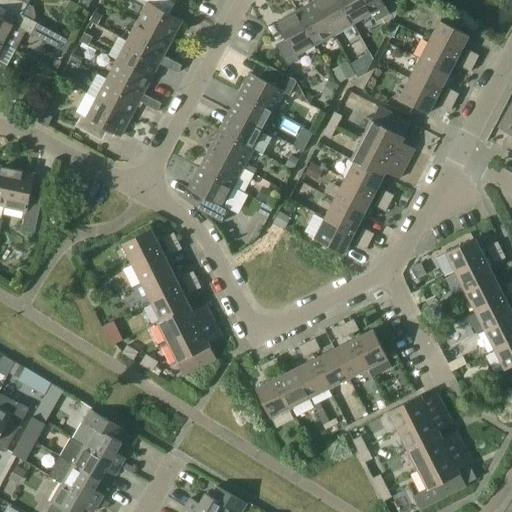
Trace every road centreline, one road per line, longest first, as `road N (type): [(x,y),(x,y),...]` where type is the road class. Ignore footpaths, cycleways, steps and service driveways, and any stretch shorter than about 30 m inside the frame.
road 1 (residential): [(385,277),(266,337),(240,288),(158,196),(146,193)]
road 2 (residential): [(146,193),(193,78),(240,0)]
road 3 (residential): [(146,193),(49,143),(0,132)]
road 4 (residential): [(385,277),(433,230),(458,157)]
